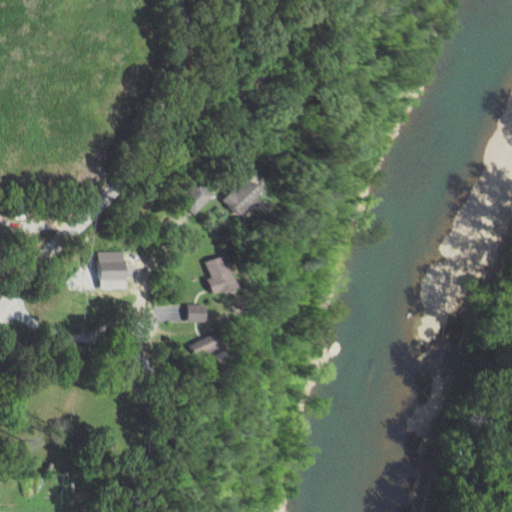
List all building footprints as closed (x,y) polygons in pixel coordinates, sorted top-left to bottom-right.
[(228,200),(243,216),(260,200),(257,197),(264,191),(252,178),(228,200)] [(202,214),(216,194),(202,185),(189,206),(202,214)] [(104,289),(131,288),(130,251),(103,252),(104,289)] [(236,286),(225,256),(208,262),(214,277),(209,279),(214,293),(236,286)] [(206,322),(207,305),(190,304),(190,321),(206,322)] [(220,349),(212,333),(191,344),(199,360),(220,349)]
